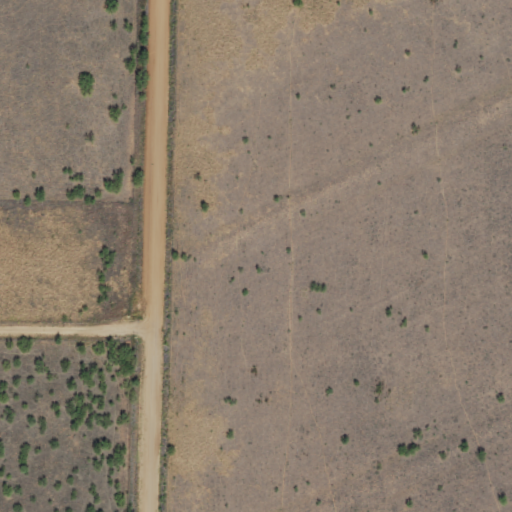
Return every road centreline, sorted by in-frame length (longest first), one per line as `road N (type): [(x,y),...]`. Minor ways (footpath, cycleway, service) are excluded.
road 1 (residential): [(149,511),(163,0)]
road 2 (residential): [(153,314),(0,300)]
